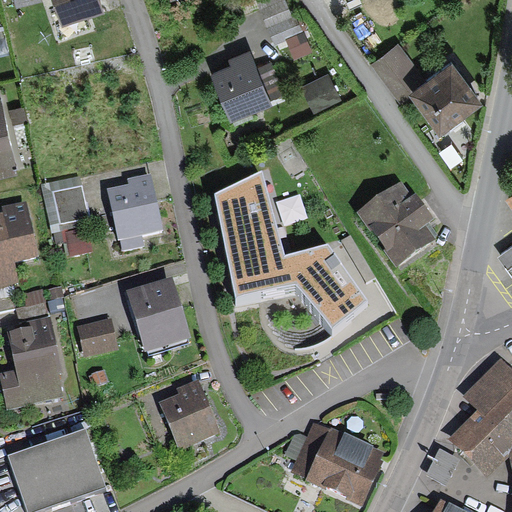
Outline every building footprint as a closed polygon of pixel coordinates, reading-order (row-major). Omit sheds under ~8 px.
[(55,0),(63,23),(104,8),(101,0),(55,0)] [(287,0),(255,0),(274,44),(289,38),(296,53),(310,47),(296,14),(294,15),(287,0)] [(410,91),(440,130),(484,97),(453,56),(426,76),(399,41),(371,61),(400,99),(410,91)] [(231,118),(273,101),(251,48),(229,56),(231,63),(212,70),(231,118)] [(60,162),(143,146),(132,93),(120,95),(115,71),(86,77),(91,103),(50,112),(60,162)] [(329,71),(302,85),(316,113),(343,99),(329,71)] [(0,173),(19,170),(3,95),(0,96),(0,173)] [(28,120),(25,105),(10,108),(14,124),(28,120)] [(165,234),(152,177),(128,183),(129,189),(108,194),(119,244),(121,243),(123,254),(145,249),(143,239),(165,234)] [(215,202),(236,308),(297,296),(332,338),(370,309),(329,252),(286,263),(263,178),(215,202)] [(355,218),(396,274),(438,244),(427,230),(434,224),(416,199),(414,200),(402,184),(355,218)] [(60,228),(90,221),(83,188),(53,194),(60,228)] [(39,261),(27,205),(2,210),(4,216),(0,217),(0,269),(15,266),(39,261)] [(93,254),(88,230),(55,237),(57,249),(55,249),(57,261),(93,254)] [(351,237),(341,243),(367,285),(377,279),(351,237)] [(511,244),(498,254),(511,273),(511,244)] [(0,289),(19,285),(15,266),(0,269),(0,289)] [(192,343),(174,281),(127,296),(145,357),(192,343)] [(62,288),(49,292),(51,302),(65,298),(62,288)] [(46,304),(43,292),(24,296),(26,308),(46,304)] [(0,312),(16,309),(13,297),(0,299),(0,312)] [(26,308),(17,311),(18,318),(48,312),(46,304),(26,308)] [(63,377),(51,320),(30,325),(31,329),(7,335),(15,374),(0,376),(0,382),(7,414),(64,401),(59,378),(63,377)] [(85,361),(120,352),(112,321),(77,329),(85,361)] [(478,415),(450,444),(488,484),(510,460),(511,469),(511,373),(501,363),(462,401),(478,415)] [(90,377),(94,389),(109,383),(105,372),(90,377)] [(158,407),(179,456),(223,437),(199,382),(177,392),(179,398),(158,407)] [(305,485),(363,511),(383,466),(380,465),(384,457),(314,425),(308,439),(297,463),(291,476),(306,483),(305,485)] [(86,434),(8,461),(26,511),(48,511),(106,492),(86,434)] [(297,463),(308,439),(302,436),(295,437),(285,457),(297,463)] [(460,463),(440,453),(427,478),(448,489),(460,463)] [(458,511),(441,503),(436,511),(458,511)]
